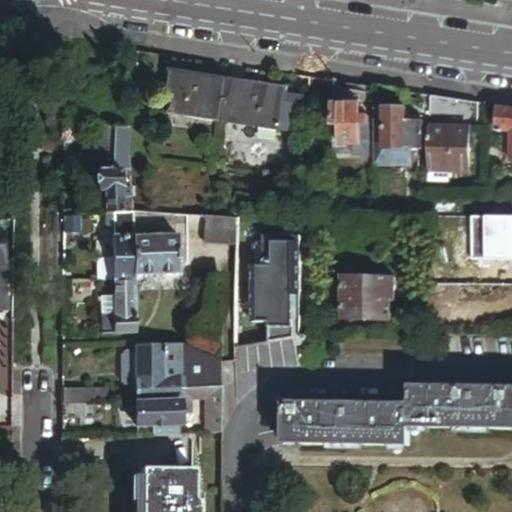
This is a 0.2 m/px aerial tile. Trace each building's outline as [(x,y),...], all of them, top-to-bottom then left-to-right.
[(25,39),(15,39),(15,52),(25,52),(25,39)] [(286,92),(171,74),(165,116),(279,134),(286,92)] [(321,108),(325,80),(310,78),(305,106),(321,108)] [(478,102),(461,100),(461,122),(478,122),(478,102)] [(361,105),(332,105),(332,128),(340,128),(339,146),(359,146),(359,149),(369,149),(369,119),(361,119),(361,105)] [(406,108),(373,108),(373,130),(383,130),(383,150),(405,150),(405,155),(413,155),(413,150),(424,150),(424,120),(406,120),(406,108)] [(511,113),(496,113),(496,136),(509,137),(509,166),(511,166),(511,113)] [(428,127),(428,172),(469,172),(470,128),(428,127)] [(340,128),(332,128),(332,154),(351,154),(351,157),(369,157),(369,149),(359,149),(359,146),(339,146),(340,128)] [(123,174),(128,174),(126,131),(92,131),(93,158),(77,158),(77,173),(96,174),(123,174)] [(405,150),(383,150),(383,161),(413,161),(413,155),(405,155),(405,150)] [(108,216),(130,214),(129,180),(124,181),(123,174),(96,174),(98,195),(102,195),(104,216),(108,216)] [(131,234),(130,214),(108,216),(110,262),(110,284),(112,284),(132,285),(132,284),(132,277),(131,239),(131,235),(131,234)] [(80,237),(80,218),(62,219),(62,237),(80,237)] [(511,218),(487,218),(487,255),(495,256),(495,261),(495,268),(505,268),(506,262),(511,262),(511,218)] [(235,220),(204,219),(203,245),(234,247),(235,220)] [(268,236),(253,248),(252,320),(271,320),(273,325),(295,324),(298,237),(268,236)] [(131,239),(132,277),(176,277),(176,265),(176,250),(176,240),(131,239)] [(0,248),(0,288),(5,288),(7,287),(9,284),(3,248),(0,248)] [(97,284),(110,284),(110,262),(102,262),(96,265),(97,284)] [(399,279),(344,278),(343,321),(393,321),(394,300),(399,300),(399,279)] [(134,334),(132,285),(112,284),(112,297),(112,316),(112,335),(134,334)] [(112,297),(100,298),(100,316),(112,316),(112,297)] [(100,316),(101,336),(112,335),(112,316),(100,316)] [(180,365),(180,348),(134,351),(135,388),(135,404),(177,403),(177,391),(182,391),(180,365)] [(203,364),(203,357),(180,348),(180,365),(203,364)] [(135,388),(134,351),(126,351),(121,357),(121,383),(126,388),(135,388)] [(216,362),(203,357),(203,364),(205,390),(219,390),(216,362)] [(203,364),(180,365),(182,391),(187,391),(198,391),(205,390),(203,364)] [(511,428),(511,386),(412,385),(412,402),(412,427),(511,428)] [(219,437),(219,390),(205,390),(198,391),(187,391),(188,412),(189,412),(189,405),(200,405),(200,437),(219,437)] [(187,391),(182,391),(177,391),(177,403),(135,404),(135,428),(151,427),(177,426),(178,412),(188,412),(187,391)] [(62,406),(87,405),(90,405),(90,392),(62,393),(62,406)] [(412,427),(412,402),(286,400),(285,442),(411,444),(412,427)] [(87,421),(87,405),(62,406),(62,421),(87,421)] [(177,426),(151,427),(151,439),(177,439),(177,426)] [(199,511),(200,500),(194,500),(194,469),(140,468),(140,474),(139,511),(199,511)] [(131,511),(139,511),(140,474),(132,474),(131,511)]
